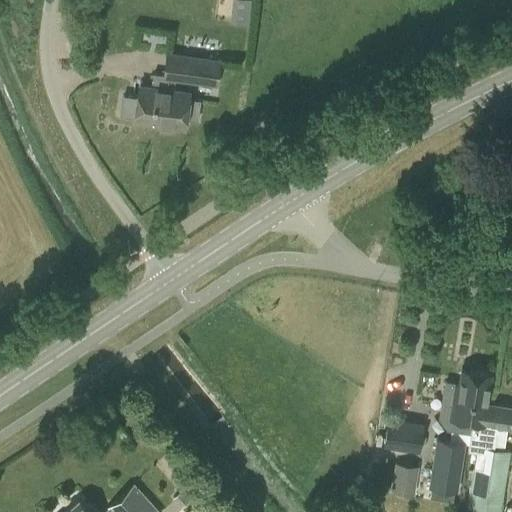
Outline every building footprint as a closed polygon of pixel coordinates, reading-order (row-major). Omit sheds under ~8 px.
[(235,0),(233,22),(248,23),(250,0),(235,0)] [(221,61),(189,56),(186,78),(217,83),(221,61)] [(152,85),(140,84),(138,97),(138,101),(198,110),(200,100),(188,98),(189,91),(173,88),(175,75),(154,72),(152,85)] [(135,118),(184,125),(185,118),(197,120),(198,110),(138,101),(138,97),(124,94),(121,113),(136,115),(135,118)] [(470,429),(475,400),(486,401),(491,374),(461,369),(459,383),(446,381),(440,416),(450,418),(448,428),(472,432),(472,429),(470,429)] [(511,428),(511,422),(511,405),(486,401),(475,400),(470,429),(472,429),(472,432),(468,452),(475,453),(466,508),(489,511),(501,511),(511,453),(494,450),(498,426),(511,428)] [(421,454),(425,426),(387,419),(382,448),(421,454)] [(466,439),(439,434),(430,486),(457,490),(466,439)] [(415,479),(417,465),(396,462),(392,490),(408,493),(410,478),(415,479)] [(65,511),(158,511),(135,484),(101,511),(89,511),(80,500),(65,511)] [(180,490),(172,497),(181,507),(189,499),(180,490)]
